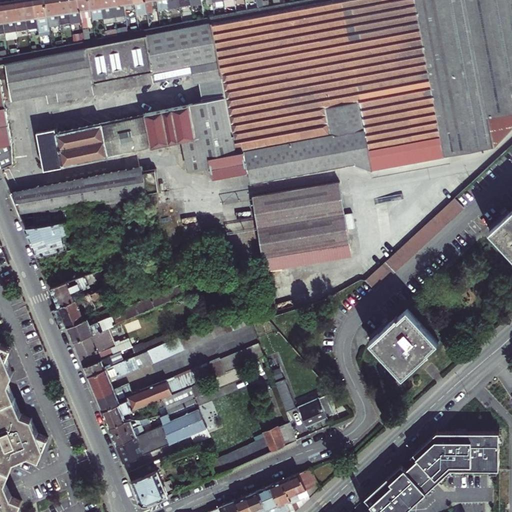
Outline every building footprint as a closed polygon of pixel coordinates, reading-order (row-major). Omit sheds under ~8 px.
[(9,21),(11,34),(16,33),(11,0),(0,2),(0,3),(3,22),(9,21)] [(209,78),(220,76),(222,85),(224,96),(56,132),(56,129),(37,132),(44,169),(178,140),(184,171),(210,166),(212,176),(247,170),(249,182),(352,164),(371,170),(443,157),(414,0),(310,0),(30,53),(20,56),(9,58),(0,59),(0,165),(1,167),(12,163),(11,143),(3,100),(0,79),(7,78),(11,98),(11,99),(45,92),(47,102),(192,73),(194,81),(209,78)] [(21,32),(19,20),(25,19),(21,0),(14,0),(11,0),(16,33),(21,32)] [(21,0),(25,19),(27,31),(38,30),(33,0),(21,0)] [(33,0),(38,30),(38,33),(49,31),(48,27),(47,16),(44,0),(33,0)] [(44,0),(47,16),(48,27),(59,25),(55,0),(44,0)] [(59,26),(64,26),(64,23),(70,22),(69,13),(66,0),(55,0),(59,25),(59,26)] [(71,23),(81,22),(77,0),(66,0),(69,13),(71,23)] [(87,23),(85,10),(90,9),(88,0),(77,0),(81,22),(81,23),(87,23)] [(103,18),(103,17),(100,0),(88,0),(90,9),(92,19),(92,20),(103,18)] [(103,18),(114,17),(112,6),(111,0),(100,0),(103,17),(103,18)] [(111,0),(112,6),(114,17),(125,15),(122,0),(111,0)] [(134,3),(133,0),(122,0),(125,15),(125,17),(130,16),(128,3),(134,3)] [(147,13),(144,0),(133,0),(134,3),(140,2),(141,14),(147,13)] [(155,0),(157,9),(168,7),(166,0),(155,0)] [(166,0),(168,7),(168,8),(179,7),(178,0),(166,0)] [(511,0),(414,0),(443,157),(491,147),(511,124),(511,0)] [(220,76),(209,78),(210,87),(222,85),(220,76)] [(80,208),(87,207),(86,202),(119,198),(147,194),(159,192),(155,169),(142,171),(141,166),(11,192),(19,212),(30,210),(31,214),(68,209),(67,205),(79,203),(80,208)] [(251,205),(262,259),(356,241),(344,182),(344,180),(249,197),(251,205)] [(388,278),(393,273),(398,268),(403,264),(408,260),(413,255),(418,250),(422,246),(427,241),(432,236),(437,232),(442,227),(447,223),(452,218),(457,214),(462,209),(453,199),(447,204),(443,208),(438,213),(433,217),(428,222),(423,226),(418,231),(413,236),(408,240),(403,245),(398,249),(393,254),(388,259),(383,263),(379,268),(374,272),(369,277),(365,281),(363,282),(373,292),(378,287),(383,282),(388,278)] [(32,242),(63,237),(62,233),(90,229),(87,217),(70,220),(69,217),(68,209),(31,214),(31,216),(22,218),(32,242)] [(511,209),(509,212),(489,230),(511,254),(511,209)] [(65,244),(63,237),(32,242),(37,255),(65,248),(66,252),(67,251),(85,246),(83,239),(65,244)] [(88,284),(85,275),(51,287),(59,306),(76,299),(74,293),(83,290),(82,286),(88,284)] [(181,283),(165,289),(169,299),(185,292),(181,283)] [(59,306),(65,320),(81,314),(80,312),(83,313),(94,308),(105,303),(103,298),(94,303),(93,302),(109,294),(108,291),(112,289),(110,284),(89,294),(76,299),(59,306)] [(150,296),(154,306),(169,299),(165,289),(150,296)] [(140,312),(154,306),(150,296),(136,302),(140,312)] [(136,302),(121,308),(125,318),(140,312),(136,302)] [(118,304),(83,319),(67,326),(73,341),(102,328),(108,325),(125,318),(121,308),(119,303),(118,304)] [(395,316),(390,322),(369,341),(402,377),(428,352),(428,351),(437,342),(406,308),(397,317),(395,316)] [(132,356),(123,361),(88,375),(93,389),(111,382),(110,380),(137,369),(150,363),(157,360),(163,358),(170,355),(176,352),(183,350),(189,347),(195,345),(201,343),(207,340),(213,338),(219,336),(226,333),(232,330),(239,328),(245,325),(240,313),(234,315),(227,318),(226,317),(220,319),(214,322),(208,325),(201,327),(195,330),(190,332),(184,335),(178,337),(171,340),(165,343),(158,346),(152,348),(145,351),(135,355),(132,356)] [(81,314),(65,320),(66,323),(67,326),(83,319),(82,316),(81,314)] [(73,341),(84,366),(107,356),(104,349),(109,347),(102,328),(73,341)] [(0,422),(20,413),(7,382),(11,371),(6,358),(5,357),(9,346),(0,342),(0,422)] [(218,357),(131,393),(126,396),(127,400),(131,410),(154,401),(161,398),(201,382),(224,372),(231,370),(237,367),(243,365),(249,362),(255,360),(262,357),(257,343),(250,346),(244,349),(237,351),(231,354),(225,356),(219,359),(218,357)] [(270,354),(263,356),(272,380),(279,377),(270,354)] [(107,356),(84,366),(88,375),(123,361),(120,355),(111,359),(109,355),(107,356)] [(281,380),(273,383),(284,410),(291,407),(281,380)] [(97,397),(114,390),(111,382),(93,389),(97,397)] [(167,413),(160,416),(163,424),(149,430),(144,432),(116,444),(124,462),(205,428),(194,399),(196,398),(196,396),(205,392),(201,382),(161,398),(164,404),(167,413)] [(126,396),(131,393),(128,384),(114,390),(97,397),(102,410),(127,400),(126,396)] [(306,425),(325,417),(334,413),(326,395),(298,407),(306,425)] [(161,398),(154,401),(156,406),(158,407),(164,404),(161,398)] [(131,410),(127,400),(102,410),(109,427),(122,422),(124,421),(122,414),(131,410)] [(0,453),(14,459),(29,453),(39,457),(47,437),(37,433),(31,418),(20,413),(0,422),(0,453)] [(147,418),(149,423),(151,427),(148,427),(149,430),(163,424),(160,416),(159,415),(148,418),(147,418)] [(113,435),(133,427),(131,420),(124,421),(122,422),(109,427),(113,435)] [(279,426),(286,445),(297,440),(289,421),(279,426)] [(116,444),(144,432),(141,425),(137,426),(133,427),(113,435),(116,444)] [(262,433),(264,437),(271,452),(286,445),(279,426),(262,433)] [(436,432),(364,498),(377,511),(404,511),(450,469),(499,469),(499,431),(436,432)] [(230,452),(237,449),(244,446),(251,443),(258,440),(264,437),(262,433),(262,432),(208,456),(207,456),(209,462),(216,459),(223,455),(230,452)] [(264,437),(258,440),(264,454),(271,452),(264,437)] [(258,440),(251,443),(257,457),(264,454),(258,440)] [(251,443),(244,446),(250,460),(257,457),(251,443)] [(244,446),(237,449),(244,463),(250,460),(244,446)] [(237,449),(230,452),(237,466),(244,463),(237,449)] [(230,452),(223,455),(229,469),(237,466),(230,452)] [(14,459),(0,453),(0,511),(16,511),(22,500),(11,495),(5,480),(14,459)] [(223,455),(216,459),(222,472),(229,469),(223,455)] [(222,472),(216,459),(209,462),(215,475),(222,472)] [(151,462),(128,472),(141,502),(148,504),(168,496),(163,483),(157,470),(154,471),(151,462)] [(290,500),(295,511),(298,508),(296,502),(299,500),(296,493),(305,489),(309,498),(319,489),(318,488),(310,468),(281,480),(290,500)] [(270,485),(281,511),(286,511),(290,511),(286,502),(290,500),(281,480),(270,485)] [(281,511),(270,485),(258,490),(267,511),(281,511)] [(296,502),(298,508),(309,498),(305,489),(296,493),(299,500),(296,502)] [(267,511),(258,490),(245,495),(253,511),(267,511)] [(253,511),(245,495),(235,500),(239,511),(253,511)] [(232,511),(239,511),(235,500),(228,503),(232,511)] [(294,511),(295,511),(290,500),(286,502),(290,511),(286,511),(294,511)] [(232,511),(228,503),(219,506),(221,511),(232,511)]
